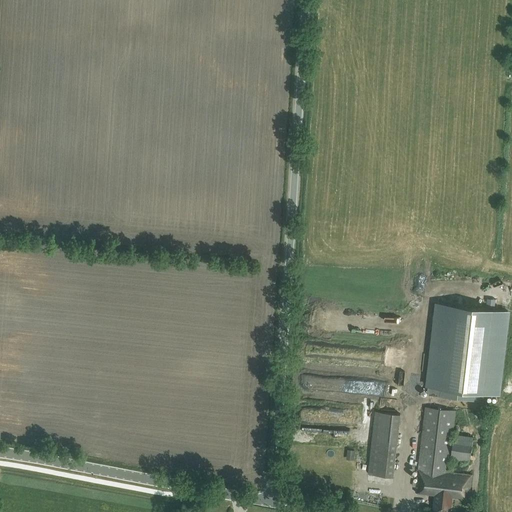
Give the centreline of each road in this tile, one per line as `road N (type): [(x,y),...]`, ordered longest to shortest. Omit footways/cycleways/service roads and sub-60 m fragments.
road 1 (tertiary): [(272,501),(305,0)]
road 2 (tertiary): [(272,501),(0,452)]
